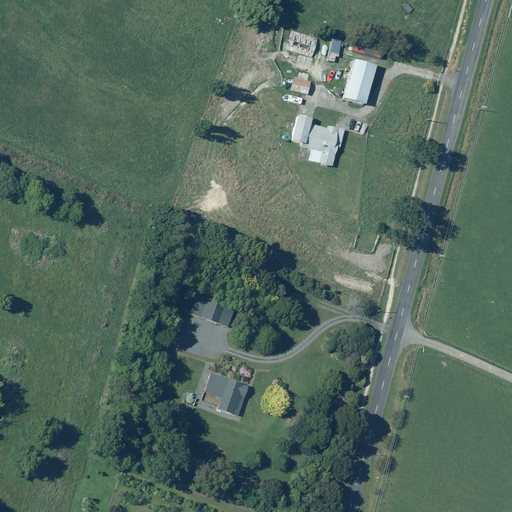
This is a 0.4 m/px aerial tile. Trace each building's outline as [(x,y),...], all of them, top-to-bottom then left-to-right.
[(317,38),(290,31),(286,50),(313,57),(317,38)] [(372,66),(349,61),(346,72),(342,71),(340,77),(345,78),(339,99),(361,105),(372,66)] [(308,81),(290,78),(288,92),(306,95),(308,81)] [(308,119),(293,115),(287,142),(299,144),(298,147),(302,147),(300,158),(306,159),(305,162),(330,167),(334,148),(338,149),(342,130),(324,126),(324,128),(307,124),(308,119)] [(198,293),(190,315),(228,329),(236,307),(198,293)] [(247,385),(210,373),(204,392),(220,398),(217,409),(238,415),(247,385)]
